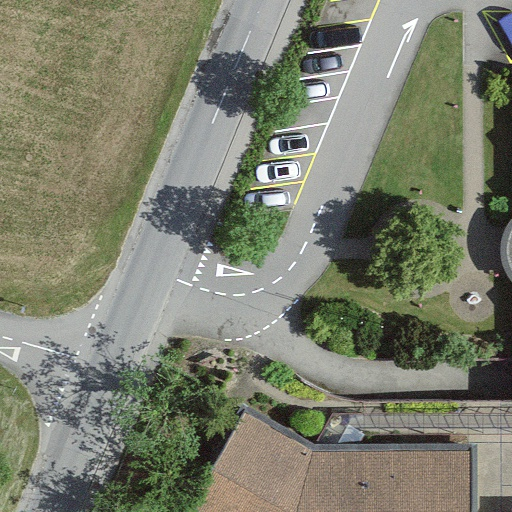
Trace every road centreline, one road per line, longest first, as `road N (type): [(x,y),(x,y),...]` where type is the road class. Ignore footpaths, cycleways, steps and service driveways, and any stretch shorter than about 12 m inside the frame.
road 1 (tertiary): [(111,367),(265,0)]
road 2 (tertiary): [(52,511),(111,367)]
